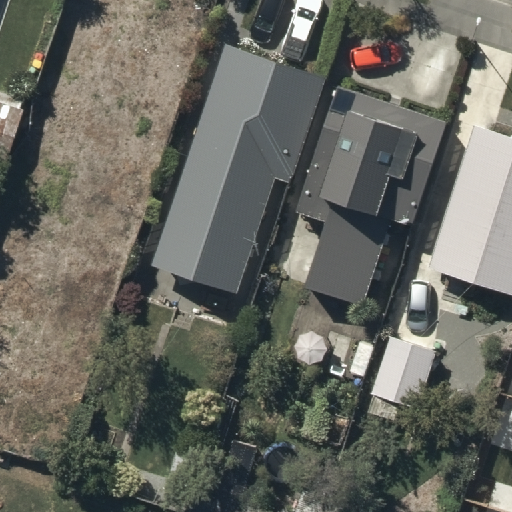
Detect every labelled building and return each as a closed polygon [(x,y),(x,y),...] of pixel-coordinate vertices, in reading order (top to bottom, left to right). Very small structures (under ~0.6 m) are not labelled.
[(318,73),(230,44),(158,258),(232,283),(271,164),(285,169),(318,73)] [(442,116),(341,84),(304,203),(330,211),(309,280),(362,296),(390,207),(412,213),(442,116)] [(18,104),(0,98),(0,156),(2,157),(18,104)] [(511,134),(484,125),(440,266),(511,288),(511,134)] [(431,347),(395,335),(376,389),(412,401),(431,347)]
